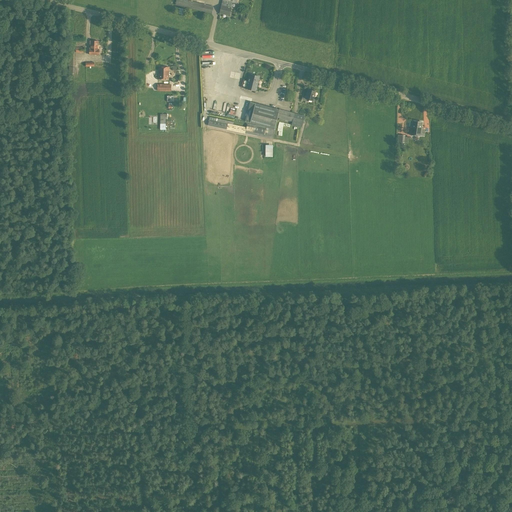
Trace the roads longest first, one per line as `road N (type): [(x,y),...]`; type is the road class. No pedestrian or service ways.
road 1 (track): [(139,511),(132,303),(188,306),(192,422),(218,428),(511,419)]
road 2 (unclassified): [(511,123),(52,0)]
road 3 (track): [(56,511),(50,306),(132,303)]
